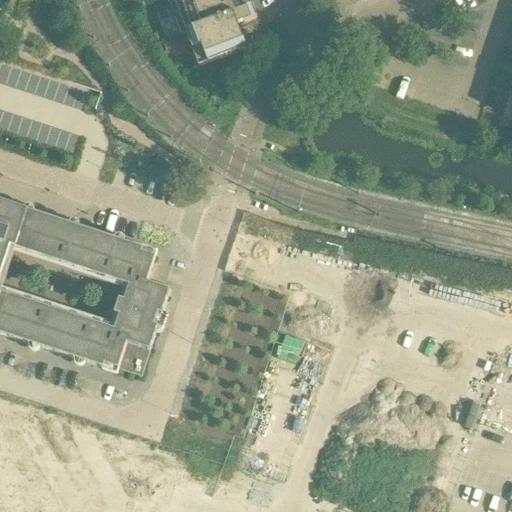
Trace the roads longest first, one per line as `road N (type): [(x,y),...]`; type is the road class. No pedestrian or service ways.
road 1 (residential): [(511,319),(220,217)]
road 2 (residential): [(506,0),(476,91),(385,63),(364,24)]
road 3 (unclassified): [(150,426),(216,234)]
road 4 (residential): [(150,426),(0,377)]
road 5 (unclassified): [(216,234),(100,197)]
